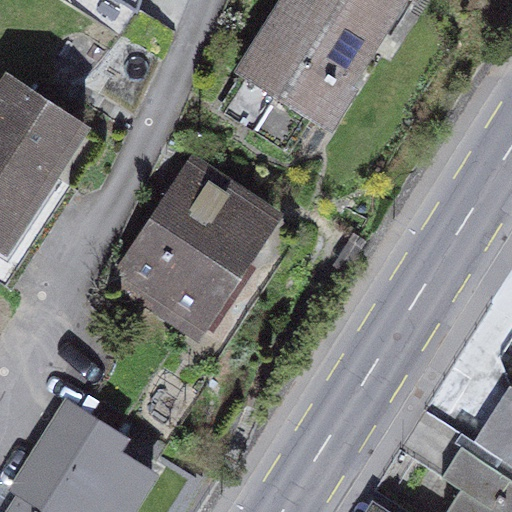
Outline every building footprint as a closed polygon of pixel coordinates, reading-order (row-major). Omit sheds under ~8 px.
[(289,0),(244,74),(331,127),(408,0),(289,0)] [(10,88),(0,102),(0,235),(5,239),(77,133),(10,88)] [(194,171),(129,273),(204,320),(268,217),(194,171)] [(64,407),(4,511),(138,511),(165,464),(64,407)] [(460,504),(472,511),(511,511),(511,451),(497,443),(460,504)]
